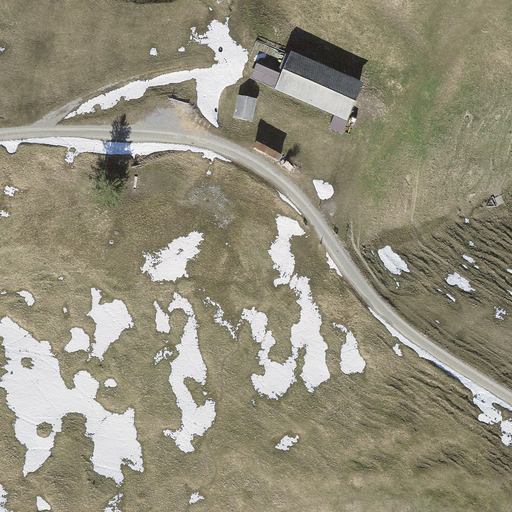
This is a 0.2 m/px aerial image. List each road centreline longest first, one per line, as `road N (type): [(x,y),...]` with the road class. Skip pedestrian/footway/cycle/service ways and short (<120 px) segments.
road 1 (track): [(511,402),(424,348),(375,306),(318,226),(267,175),(221,152),(0,140)]
road 2 (track): [(37,137),(72,108),(136,84),(249,68)]
